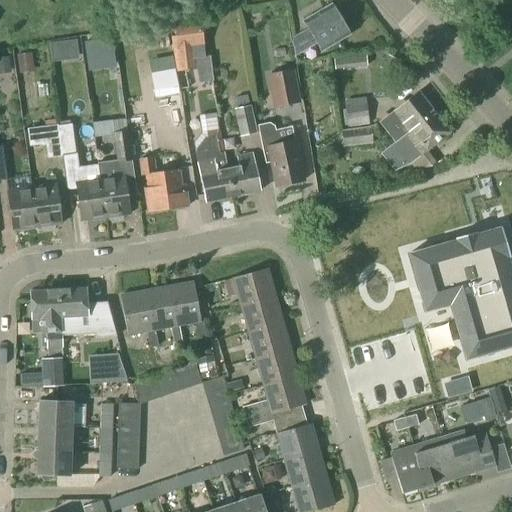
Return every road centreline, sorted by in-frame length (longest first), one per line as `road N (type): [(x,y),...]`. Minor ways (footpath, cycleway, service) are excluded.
road 1 (residential): [(0,294),(15,268),(261,237),(286,249)]
road 2 (residential): [(368,511),(303,280),(286,249)]
road 3 (secondary): [(511,131),(390,0)]
